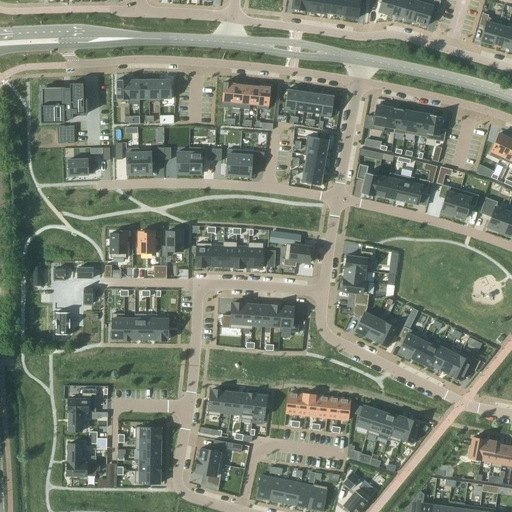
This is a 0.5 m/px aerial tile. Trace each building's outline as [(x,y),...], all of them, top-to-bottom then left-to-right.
[(293,0),(292,8),(304,10),(306,0),(293,0)] [(306,0),(304,10),(315,12),(316,0),(306,0)] [(316,0),(315,12),(325,13),(326,0),(316,0)] [(326,0),(325,13),(335,14),(337,0),(326,0)] [(337,0),(335,14),(344,16),(345,16),(347,0),(337,0)] [(347,0),(345,16),(357,18),(359,3),(366,4),(366,0),(347,0)] [(381,0),(378,11),(390,15),(391,15),(391,14),(394,0),(381,0)] [(394,0),(391,14),(399,16),(403,0),(394,0)] [(403,0),(399,16),(406,19),(407,19),(412,0),(411,0),(403,0)] [(406,19),(414,22),(420,2),(412,0),(407,19),(406,19)] [(420,2),(414,22),(427,25),(431,11),(437,13),(440,1),(437,0),(433,0),(432,6),(420,2)] [(479,24),(478,25),(484,27),(480,41),(492,44),(498,25),(500,21),(487,17),(488,15),(482,13),(479,24)] [(507,28),(501,46),(509,49),(510,49),(511,41),(511,24),(507,23),(506,28),(507,28)] [(498,25),(492,44),(493,45),(493,44),(501,46),(507,28),(506,28),(498,25)] [(129,79),(116,79),(117,99),(128,99),(129,99),(128,80),(129,80),(129,79)] [(149,79),(138,80),(139,99),(148,99),(149,99),(149,79)] [(149,99),(148,99),(148,101),(160,101),(160,99),(159,99),(159,79),(158,79),(149,79),(149,99)] [(171,79),(158,79),(159,79),(159,99),(160,99),(171,99),(171,79)] [(129,99),(128,99),(128,104),(139,104),(139,99),(138,80),(129,80),(128,80),(129,99)] [(224,82),(221,106),(232,108),(234,83),(235,83),(224,82)] [(42,105),(40,105),(40,118),(44,118),(45,123),(64,122),(64,117),(70,116),(70,113),(87,113),(86,99),(83,99),(83,87),(78,87),(78,83),(70,83),(70,90),(64,90),(63,87),(45,87),(45,92),(41,92),(42,105)] [(234,83),(232,108),(240,108),(243,84),(235,83),(234,83)] [(243,84),(240,108),(249,109),(250,105),(249,105),(251,85),(243,84)] [(251,85),(249,105),(250,105),(257,105),(259,86),(251,85)] [(257,105),(257,108),(268,109),(270,87),(259,85),(259,86),(257,105)] [(287,89),(284,111),(295,112),(296,110),(295,110),(298,91),(299,90),(287,89)] [(298,91),(295,110),(296,110),(303,111),(306,92),(298,91)] [(306,92),(303,111),(312,112),(315,93),(306,92)] [(315,93),(312,112),(319,114),(320,114),(323,94),(322,94),(315,93)] [(319,114),(319,116),(330,118),(334,95),(322,94),(323,94),(320,114),(319,114)] [(376,105),(373,124),(384,126),(387,107),(376,105)] [(387,107),(384,126),(394,128),(395,128),(398,109),(387,107)] [(394,128),(393,133),(405,135),(405,133),(409,111),(398,109),(395,128),(394,128)] [(409,111),(405,133),(415,135),(419,113),(409,111)] [(419,113),(415,135),(425,137),(426,137),(430,115),(429,115),(419,113)] [(425,137),(425,138),(443,142),(445,129),(439,128),(441,117),(430,115),(426,137),(425,137)] [(64,125),(58,126),(58,143),(64,143),(64,142),(68,142),(68,143),(74,143),(74,125),(68,125),(68,126),(64,126),(64,125)] [(499,133),(488,155),(499,160),(500,159),(499,159),(509,138),(499,133)] [(307,136),(305,146),(327,150),(326,150),(327,151),(327,150),(329,139),(307,136)] [(511,139),(509,138),(499,159),(500,159),(508,163),(511,155),(511,139)] [(365,139),(364,146),(380,149),(381,145),(381,142),(365,139)] [(305,146),(303,155),(306,155),(325,158),(326,150),(327,150),(305,146)] [(435,146),(431,160),(438,162),(441,148),(435,146)] [(189,147),(188,152),(189,152),(188,173),(201,174),(202,147),(189,147)] [(139,148),(126,148),(127,174),(139,174),(138,150),(139,150),(139,148)] [(227,149),(225,175),(238,176),(240,150),(227,149)] [(139,150),(138,150),(139,174),(152,173),(151,150),(139,150)] [(240,150),(238,176),(250,177),(251,163),(256,163),(263,164),(264,152),(257,151),(240,150)] [(176,152),(176,173),(188,173),(189,152),(188,152),(176,152)] [(306,155),(304,163),(324,166),(325,158),(306,155)] [(92,158),(68,159),(69,175),(88,175),(88,172),(93,172),(92,158)] [(304,163),(303,171),(322,175),(322,174),(324,166),(304,163)] [(359,164),(356,178),(364,180),(361,193),(373,196),(374,194),(378,175),(366,172),(368,166),(359,164)] [(303,171),(301,182),(321,185),(323,174),(322,174),(322,175),(303,171)] [(388,178),(384,196),(395,199),(400,175),(389,173),(388,177),(388,178)] [(378,175),(374,194),(384,196),(388,178),(388,177),(378,175)] [(400,175),(395,199),(405,201),(410,178),(400,175)] [(405,201),(404,202),(412,204),(413,203),(417,204),(420,193),(426,194),(429,181),(410,176),(410,178),(405,201)] [(441,185),(438,196),(444,198),(440,211),(452,215),(460,190),(442,184),(441,185)] [(460,190),(452,215),(455,216),(454,217),(463,219),(463,218),(464,219),(468,205),(474,207),(478,195),(460,190)] [(485,197),(480,212),(491,216),(487,227),(499,231),(506,211),(507,211),(507,209),(496,205),(497,202),(485,197)] [(506,211),(499,231),(510,235),(511,230),(511,213),(507,211),(506,211)] [(162,246),(161,256),(167,256),(167,251),(182,251),(182,230),(171,230),(171,231),(167,231),(166,246),(162,246)] [(138,231),(138,253),(154,253),(154,233),(149,233),(149,232),(138,231)] [(111,233),(110,258),(126,258),(126,232),(115,232),(115,233),(111,233)] [(271,232),(270,241),(297,245),(298,236),(271,232)] [(223,246),(222,266),(234,267),(235,267),(235,247),(236,247),(236,242),(223,241),(222,246),(223,246)] [(248,247),(247,267),(262,268),(263,243),(248,242),(248,247)] [(196,243),(195,265),(197,265),(197,267),(205,267),(205,266),(210,266),(210,246),(211,246),(211,243),(196,243)] [(286,243),(283,265),(295,267),(296,261),(309,262),(311,252),(310,252),(310,247),(286,243)] [(210,246),(210,266),(222,266),(223,246),(222,246),(211,246),(210,246)] [(234,267),(234,268),(235,268),(243,268),(243,267),(247,267),(248,247),(236,247),(235,247),(235,267),(234,267)] [(346,255),(345,268),(367,271),(369,259),(371,259),(372,252),(361,251),(360,257),(346,255)] [(33,265),(32,286),(42,286),(42,265),(33,265)] [(53,268),(53,280),(65,281),(65,269),(53,268)] [(77,268),(77,278),(92,278),(92,268),(77,268)] [(345,268),(343,278),(366,281),(367,271),(345,268)] [(388,273),(387,284),(394,285),(395,274),(388,273)] [(343,278),(342,291),(355,293),(353,303),(367,305),(369,294),(367,293),(368,281),(366,281),(343,278)] [(83,288),(83,303),(93,303),(93,288),(83,288)] [(222,315),(221,327),(229,328),(241,329),(243,304),(244,304),(244,303),(243,303),(233,302),(233,303),(231,303),(230,315),(222,315)] [(353,303),(352,314),(361,318),(355,330),(366,336),(375,317),(365,312),(367,308),(367,305),(353,303)] [(243,304),(241,329),(251,329),(252,329),(252,327),(251,327),(253,304),(244,304),(243,304)] [(253,304),(251,327),(252,327),(261,328),(261,325),(262,305),(253,304)] [(272,306),(271,326),(280,326),(281,306),(282,306),(282,305),(272,305),(271,304),(271,306),(272,306)] [(262,305),(261,325),(271,326),(272,306),(271,306),(262,305)] [(280,326),(280,331),(291,332),(298,332),(299,320),(292,319),(293,307),(282,306),(281,306),(280,326)] [(56,312),(55,334),(69,334),(70,312),(56,312)] [(112,313),(111,338),(123,338),(124,318),(124,314),(112,313)] [(134,314),(134,319),(134,338),(145,339),(145,314),(134,314)] [(145,314),(145,339),(155,339),(156,339),(156,316),(157,316),(157,314),(145,314)] [(155,339),(155,340),(156,340),(166,340),(166,339),(168,339),(168,317),(157,316),(156,316),(156,339),(155,339)] [(375,317),(366,336),(376,341),(385,322),(384,322),(375,317)] [(123,338),(123,340),(130,340),(130,338),(134,338),(134,319),(124,318),(123,338)] [(385,322),(376,341),(387,346),(393,334),(398,336),(405,322),(400,319),(397,326),(386,320),(385,320),(384,322),(385,322)] [(404,339),(398,351),(409,357),(419,336),(420,337),(421,334),(404,326),(398,336),(404,339)] [(419,336),(409,357),(419,361),(429,341),(428,341),(420,337),(419,336)] [(469,337),(466,342),(472,346),(475,340),(469,337)] [(429,341),(419,361),(429,366),(430,364),(439,346),(440,344),(429,339),(428,341),(429,341)] [(439,346),(430,364),(439,369),(448,350),(439,346)] [(174,360),(182,360),(181,347),(173,347),(174,360)] [(448,350),(439,369),(450,374),(460,354),(460,353),(449,348),(448,350)] [(460,354),(450,374),(461,380),(467,367),(475,371),(480,360),(461,351),(460,353),(460,354)] [(70,355),(69,372),(101,373),(102,356),(70,355)] [(68,399),(67,412),(69,412),(69,411),(87,412),(90,412),(95,412),(96,400),(96,389),(82,389),(82,399),(68,399)] [(210,390),(207,414),(220,416),(220,413),(219,413),(222,391),(223,390),(212,389),(212,390),(210,390)] [(222,391),(219,413),(220,413),(230,415),(233,392),(222,391)] [(233,392),(230,415),(240,416),(241,416),(243,394),(233,392)] [(240,416),(240,418),(252,419),(252,417),(254,395),(255,395),(255,394),(254,394),(248,393),(248,394),(243,394),(241,416),(240,416)] [(288,393),(286,412),(296,414),(298,394),(288,393)] [(298,394),(296,414),(306,415),(309,394),(303,393),(303,394),(298,394)] [(309,394),(306,415),(317,416),(319,396),(314,396),(315,394),(309,394)] [(254,395),(252,417),(263,418),(266,396),(255,395),(254,395)] [(319,396),(317,416),(327,417),(329,397),(319,396)] [(329,397),(327,417),(337,418),(339,398),(329,397)] [(339,398),(337,418),(347,420),(350,400),(339,398)] [(353,404),(352,412),(359,415),(356,425),(368,428),(368,429),(375,409),(363,405),(362,407),(353,404)] [(368,428),(366,433),(377,437),(385,413),(375,409),(368,429),(368,428)] [(69,412),(68,431),(81,431),(82,422),(87,422),(87,418),(99,419),(99,417),(99,412),(95,412),(90,412),(87,412),(69,411),(69,412)] [(385,413),(377,437),(388,440),(388,439),(395,416),(385,413)] [(395,416),(388,439),(399,443),(400,440),(407,418),(395,415),(395,416)] [(407,418),(400,440),(412,444),(419,422),(407,418)] [(135,427),(135,439),(140,439),(160,439),(160,440),(161,440),(161,439),(161,429),(160,429),(160,427),(135,427)] [(472,437),(468,457),(481,459),(484,439),(472,437)] [(135,439),(135,449),(140,449),(160,450),(160,440),(160,439),(140,439),(135,439)] [(198,460),(222,465),(225,449),(227,449),(241,452),(242,445),(214,439),(212,450),(200,448),(198,460)] [(484,439),(481,459),(491,461),(494,444),(495,444),(495,441),(484,439)] [(68,462),(68,463),(81,463),(81,462),(87,463),(88,463),(88,456),(88,454),(81,454),(81,443),(68,443),(68,462)] [(491,461),(490,466),(501,468),(501,466),(504,446),(495,444),(494,444),(491,461)] [(511,446),(504,446),(501,466),(510,467),(511,467),(511,460),(511,446)] [(140,460),(144,460),(160,461),(160,450),(140,449),(140,460)] [(353,450),(351,459),(358,461),(361,453),(361,452),(353,450)] [(197,459),(196,466),(197,466),(196,473),(207,475),(206,483),(218,486),(220,477),(222,465),(198,460),(197,459)] [(137,470),(137,471),(159,471),(159,472),(161,472),(161,465),(160,465),(160,461),(144,460),(140,460),(137,460),(137,470)] [(67,462),(66,475),(86,476),(95,476),(96,471),(100,471),(100,465),(96,465),(96,463),(88,463),(87,463),(81,462),(81,463),(68,463),(68,462),(67,462)] [(135,470),(134,483),(159,483),(159,472),(159,471),(137,471),(137,470),(135,470)] [(350,472),(342,482),(354,492),(343,504),(348,508),(347,510),(349,511),(357,511),(358,511),(370,497),(359,487),(363,482),(350,472)] [(261,475),(256,496),(270,499),(274,478),(261,475)] [(274,478),(270,499),(283,502),(287,481),(274,478)] [(287,481),(283,502),(296,505),(300,484),(287,481)] [(300,484),(296,505),(308,507),(313,486),(312,486),(300,484)] [(313,486),(308,507),(322,510),(327,487),(313,484),(312,486),(313,486)] [(474,486),(473,494),(481,495),(481,491),(482,487),(474,486)] [(420,491),(405,509),(419,511),(418,511),(431,511),(433,502),(423,501),(424,494),(420,491)] [(433,502),(431,511),(446,511),(448,507),(448,504),(433,502)] [(448,507),(446,511),(462,511),(464,504),(464,503),(457,502),(456,508),(448,507)]
